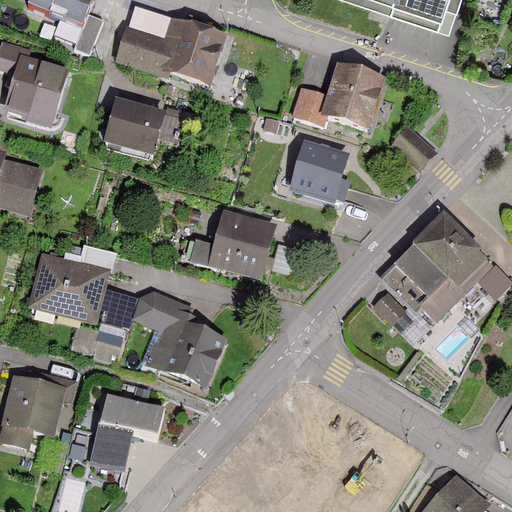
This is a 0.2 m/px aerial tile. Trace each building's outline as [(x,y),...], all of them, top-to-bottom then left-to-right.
[(109,4),(99,0),(43,0),(38,13),(94,38),(109,4)] [(445,0),(357,0),(438,26),(445,0)] [(179,45),(136,32),(125,70),(224,99),(240,44),(184,27),(179,45)] [(386,81),(338,66),(328,98),(321,119),(327,121),(369,134),(386,81)] [(77,81),(30,67),(14,123),(60,137),(77,81)] [(321,119),(328,98),(302,90),(293,120),(325,130),(327,121),(321,119)] [(178,119),(126,105),(115,149),(167,163),(178,119)] [(438,155),(408,129),(391,149),(421,175),(424,171),(438,155)] [(358,162),(314,149),(300,194),(345,208),(358,162)] [(22,158),(0,153),(0,201),(6,203),(3,218),(37,225),(48,175),(20,169),(22,158)] [(222,251),(205,247),(199,273),(277,291),(291,229),(230,215),(222,251)] [(443,228),(389,284),(427,320),(481,264),(443,228)] [(117,275),(48,259),(36,316),(104,331),(117,275)] [(500,306),(511,294),(511,278),(506,273),(487,292),(500,306)] [(199,312),(146,297),(136,331),(162,339),(151,375),(219,395),(236,337),(196,325),(199,312)] [(79,396),(22,384),(8,450),(41,457),(45,440),(69,445),(79,396)] [(170,413),(106,399),(90,471),(130,479),(139,438),(164,444),(170,413)] [(293,410),(263,443),(293,471),(299,465),(323,460),(346,476),(358,456),(382,471),(392,456),(312,406),(293,410)] [(263,443),(235,473),(265,501),(293,471),(263,443)] [(481,511),(455,487),(431,511),(481,511)]
